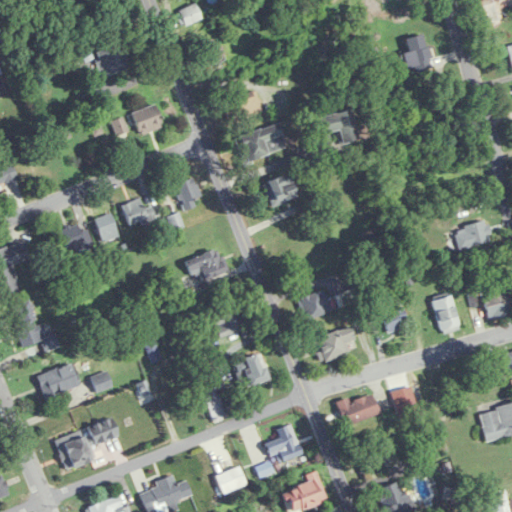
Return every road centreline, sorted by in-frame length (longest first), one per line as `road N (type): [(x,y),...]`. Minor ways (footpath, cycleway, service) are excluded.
road 1 (tertiary): [(351,511),(155,0)]
road 2 (residential): [(55,495),(302,392),(511,329)]
road 3 (residential): [(0,220),(210,138)]
road 4 (residential): [(511,201),(453,0)]
road 5 (residential): [(61,511),(0,358)]
